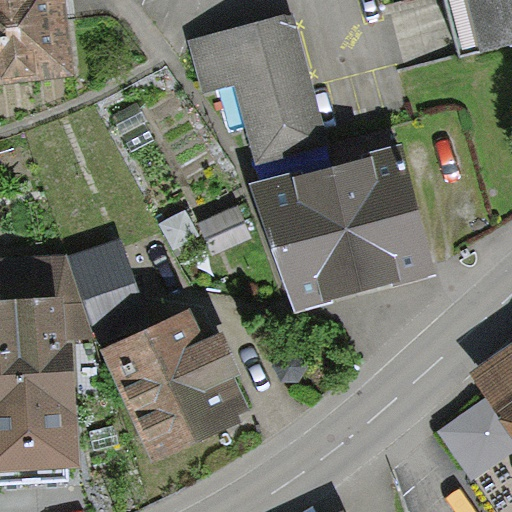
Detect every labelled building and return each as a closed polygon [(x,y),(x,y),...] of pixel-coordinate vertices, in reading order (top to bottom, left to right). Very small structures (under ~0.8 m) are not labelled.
[(64,0),(0,0),(0,82),(74,74),(64,0)] [(511,0),(444,0),(459,59),(511,45),(511,0)] [(293,12),(190,40),(204,94),(235,86),(256,163),(329,144),(293,12)] [(405,145),(250,183),(295,312),(436,274),(405,145)] [(253,238),(239,206),(200,223),(214,255),(253,238)] [(132,293),(140,292),(121,239),(69,255),(91,327),(132,293)] [(69,255),(0,259),(0,472),(67,470),(79,468),(75,342),(94,338),(91,327),(69,255)] [(190,309),(101,348),(153,464),(245,423),(241,416),(252,411),(237,378),(244,375),(224,330),(204,339),(190,309)] [(511,341),(467,373),(511,437),(511,341)] [(0,484),(67,482),(67,470),(0,472),(0,484)]
